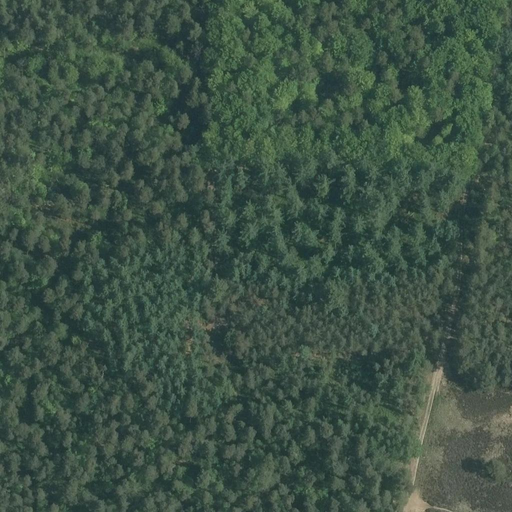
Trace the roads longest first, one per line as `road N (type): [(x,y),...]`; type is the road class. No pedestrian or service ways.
road 1 (track): [(405,511),(503,0)]
road 2 (track): [(0,215),(210,176),(221,0)]
road 3 (track): [(210,176),(222,165),(471,174)]
